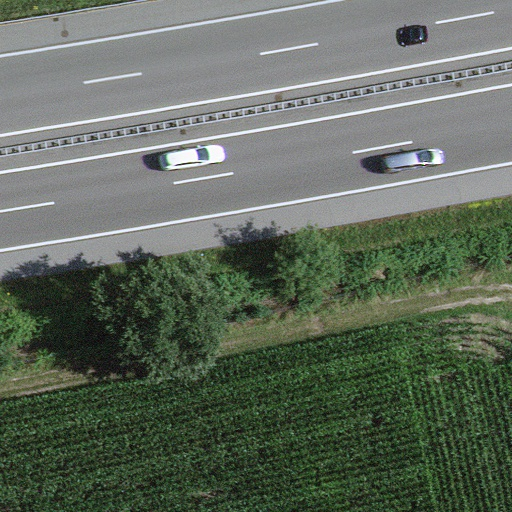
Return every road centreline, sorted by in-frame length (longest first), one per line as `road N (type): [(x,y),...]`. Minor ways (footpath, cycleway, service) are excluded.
road 1 (track): [(0,399),(488,298),(511,300)]
road 2 (motorway): [(511,10),(0,92)]
road 3 (motorway): [(0,212),(511,131)]
